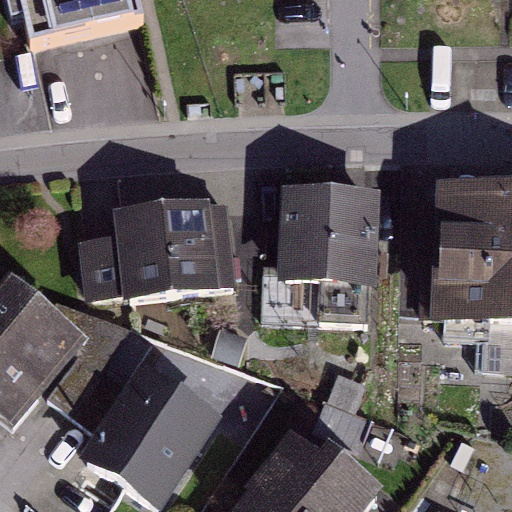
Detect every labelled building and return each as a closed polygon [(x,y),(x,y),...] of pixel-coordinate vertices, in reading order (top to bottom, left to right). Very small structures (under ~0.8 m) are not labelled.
[(140,33),(132,0),(19,0),(32,57),(140,33)] [(370,209),(290,209),(290,300),(370,301),(370,209)] [(511,214),(446,213),(442,342),(511,343),(511,214)] [(123,255),(81,259),(87,322),(215,310),(206,218),(120,227),(123,255)] [(0,313),(0,447),(4,451),(75,365),(5,308),(0,313)] [(170,511),(222,441),(144,385),(81,473),(136,511),(170,511)] [(376,511),(381,507),(332,471),(323,484),(288,458),(247,511),(376,511)]
